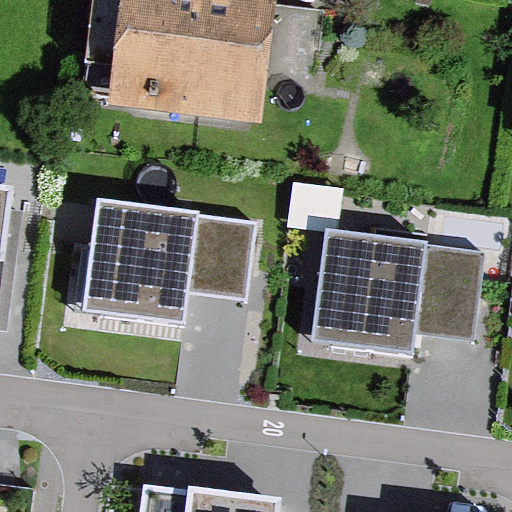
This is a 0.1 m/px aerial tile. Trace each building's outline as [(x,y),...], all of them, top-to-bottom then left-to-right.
[(313,16),(183,0),(79,0),(64,120),(247,143),(252,100),(303,100),(313,16)] [(0,292),(13,192),(0,190),(0,292)] [(182,328),(186,293),(246,301),(257,225),(95,204),(81,315),(182,328)] [(411,358),(416,324),(472,332),(482,256),(330,236),(315,345),(411,358)] [(278,511),(280,504),(147,486),(143,511),(278,511)]
